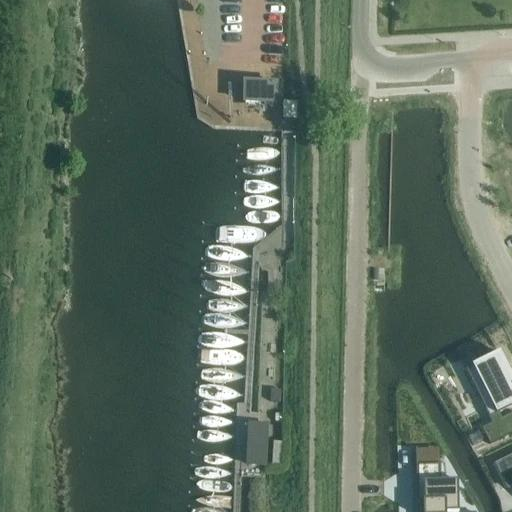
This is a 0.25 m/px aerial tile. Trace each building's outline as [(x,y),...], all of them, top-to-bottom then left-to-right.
[(241,97),(241,105),(276,106),(277,83),(242,82),(241,97)] [(499,354),(467,370),(473,382),(487,411),(490,416),(511,405),(511,381),(508,373),(499,354)] [(270,390),(270,402),(280,403),(280,390),(270,390)] [(248,425),(246,466),(264,467),(266,426),(248,425)] [(280,469),(281,445),(271,445),(270,469),(280,469)] [(511,455),(495,464),(508,490),(511,487),(511,455)] [(440,469),(415,469),(416,506),(423,506),(422,511),(458,511),(458,487),(440,487),(440,469)]
